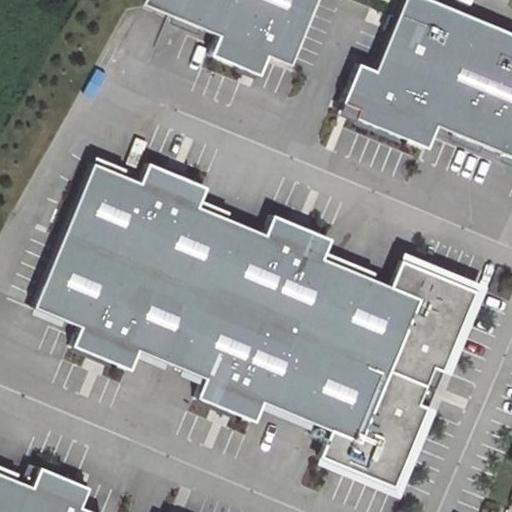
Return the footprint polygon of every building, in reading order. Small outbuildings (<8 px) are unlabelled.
[(291,67),(316,0),(150,0),(146,12),(217,38),(209,59),(257,77),(265,57),(291,67)] [(511,37),(409,0),(400,0),(374,73),(354,66),(335,117),(426,150),(432,135),(511,164),(511,37)] [(257,402),(326,431),(353,443),(414,298),(387,287),(316,257),(323,241),(266,217),(259,234),(190,205),(198,188),(143,165),(135,185),(90,166),(31,308),(77,327),(68,346),(125,370),(133,350),(202,378),(193,399),(248,422),(257,402)] [(315,456),(387,486),(420,409),(411,405),(428,366),(435,369),(467,293),(397,264),(387,287),(414,298),(353,443),(326,431),(315,456)] [(0,511),(79,511),(73,509),(81,490),(33,470),(25,490),(0,480),(0,511)]
